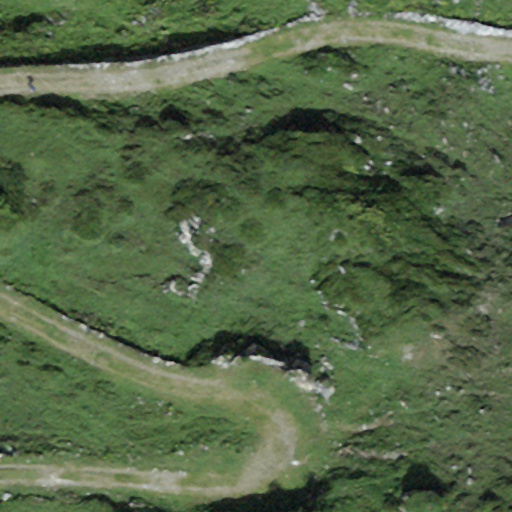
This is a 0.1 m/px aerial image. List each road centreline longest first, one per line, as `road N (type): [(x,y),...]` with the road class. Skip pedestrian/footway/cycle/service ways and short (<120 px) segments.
road 1 (track): [(0,306),(126,367),(245,394),(272,410),(282,428),(267,461),(226,472),(0,474)]
road 2 (track): [(511,59),(372,28),(288,41),(239,62),(0,94)]
